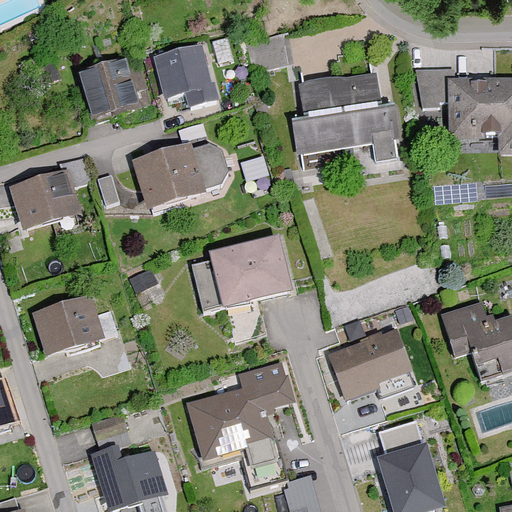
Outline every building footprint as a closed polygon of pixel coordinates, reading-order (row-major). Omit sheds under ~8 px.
[(283,36),(248,42),(253,74),(289,67),(283,36)] [(224,46),(220,48),(217,52),(220,60),(225,61),(229,60),(231,56),(228,48),(224,46)] [(178,59),(161,63),(169,101),(189,96),(192,110),(217,104),(213,89),(208,90),(200,55),(203,53),(202,48),(177,53),(178,59)] [(100,76),(83,81),(96,124),(138,112),(137,109),(149,105),(137,65),(125,69),(123,60),(106,65),(107,67),(98,70),(100,76)] [(419,70),(422,107),(450,104),(447,68),(419,70)] [(374,81),(300,93),(311,160),(399,146),(393,108),(379,110),(374,81)] [(511,86),(451,87),(451,148),(497,147),(497,161),(511,161),(511,86)] [(154,216),(178,209),(176,204),(201,196),(201,194),(223,188),(229,176),(223,154),(210,148),(189,154),(188,153),(139,168),(152,211),(154,216)] [(65,180),(17,194),(28,231),(53,223),(55,229),(78,222),(69,191),(92,185),(85,160),(62,167),(65,180)] [(262,162),(244,167),(248,182),(267,176),(262,162)] [(112,178),(99,182),(107,209),(121,205),(112,178)] [(278,245),(214,260),(215,264),(193,269),(205,316),(228,311),(236,346),(268,338),(259,303),(290,295),(278,245)] [(131,282),(146,311),(155,307),(146,288),(156,284),(150,272),(131,282)] [(88,304),(40,319),(51,356),(77,348),(79,353),(101,347),(100,343),(118,337),(111,314),(93,319),(88,304)] [(482,307),(443,320),(455,359),(472,354),(482,385),(511,374),(511,321),(495,327),(493,320),(487,322),(482,307)] [(374,345),(332,360),(345,397),(375,386),(378,393),(380,400),(415,387),(397,337),(395,337),(394,332),(384,336),(385,341),(383,342),(374,345)] [(381,337),(372,340),(374,345),(383,342),(381,337)] [(283,373),(253,382),(255,393),(193,410),(209,470),(242,461),(251,495),(290,484),(280,450),(273,452),(265,421),(266,421),(265,416),(276,409),(292,405),(286,384),(283,373)] [(375,386),(345,397),(348,404),(378,393),(375,386)] [(0,435),(12,432),(0,394),(0,435)] [(94,426),(102,454),(131,446),(123,418),(94,426)] [(417,424),(380,435),(388,463),(382,465),(396,511),(436,511),(443,510),(417,424)] [(118,451),(97,457),(113,511),(115,511),(139,505),(140,511),(167,511),(152,460),(123,469),(118,451)] [(511,510),(501,511),(511,511),(511,464),(509,465),(511,480),(511,510)] [(322,511),(313,477),(289,484),(291,491),(287,492),(292,511),(322,511)] [(19,511),(16,499),(0,504),(0,511),(19,511)]
